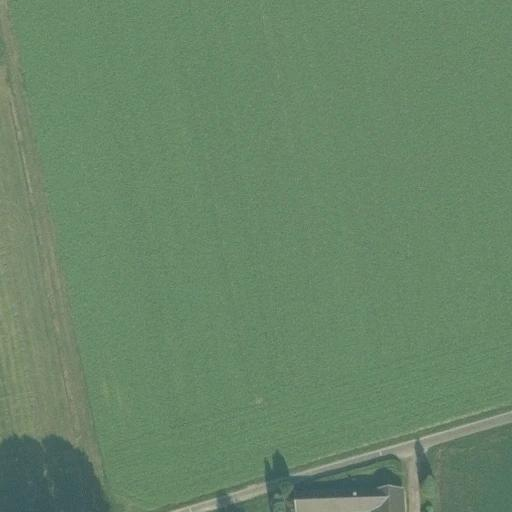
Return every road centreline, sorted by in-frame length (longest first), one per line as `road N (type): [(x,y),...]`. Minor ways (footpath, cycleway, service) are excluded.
road 1 (track): [(99,511),(3,0)]
road 2 (track): [(197,511),(511,419)]
